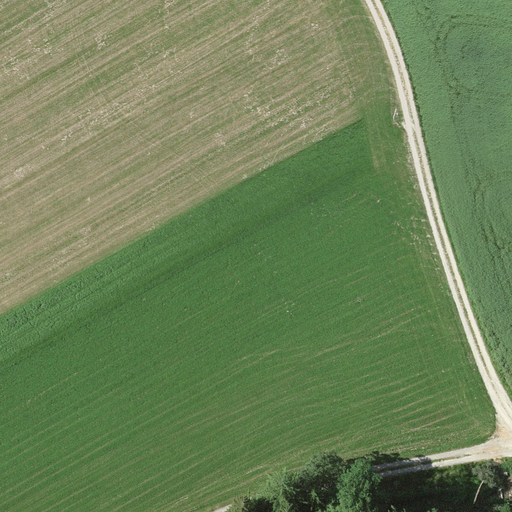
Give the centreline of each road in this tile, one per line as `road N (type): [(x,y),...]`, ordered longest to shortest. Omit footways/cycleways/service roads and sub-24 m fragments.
road 1 (track): [(372,0),(398,59),(447,257),(511,417)]
road 2 (track): [(511,443),(228,511)]
